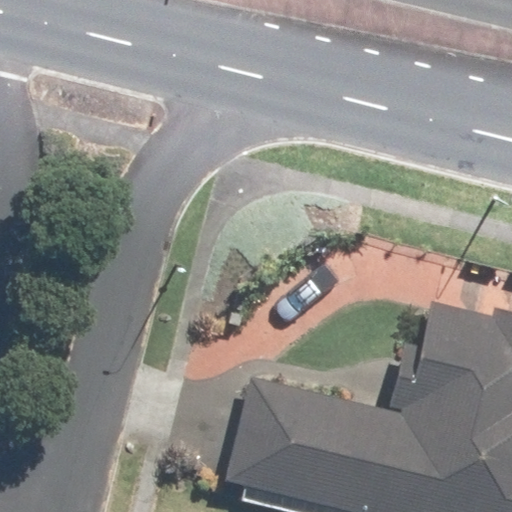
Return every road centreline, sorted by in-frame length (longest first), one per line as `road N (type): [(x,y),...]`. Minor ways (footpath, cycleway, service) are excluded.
road 1 (residential): [(261,32),(146,155),(62,511)]
road 2 (secondary): [(511,95),(261,32)]
road 3 (secondary): [(261,32),(122,0)]
